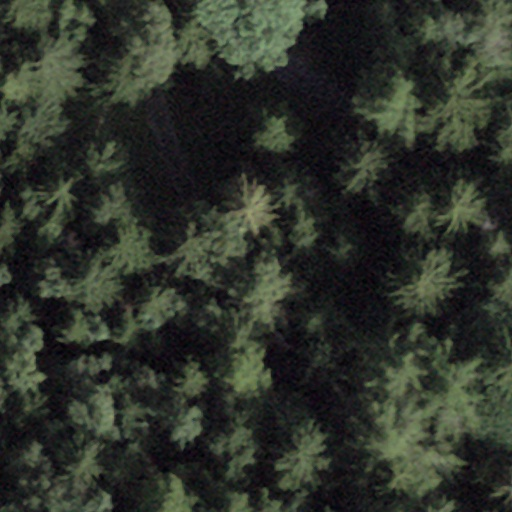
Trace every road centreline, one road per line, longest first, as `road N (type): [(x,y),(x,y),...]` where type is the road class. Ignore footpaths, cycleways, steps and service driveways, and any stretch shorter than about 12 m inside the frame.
road 1 (track): [(132,0),(150,120),(247,298),(348,439),(382,511)]
road 2 (track): [(511,185),(284,69),(216,0)]
